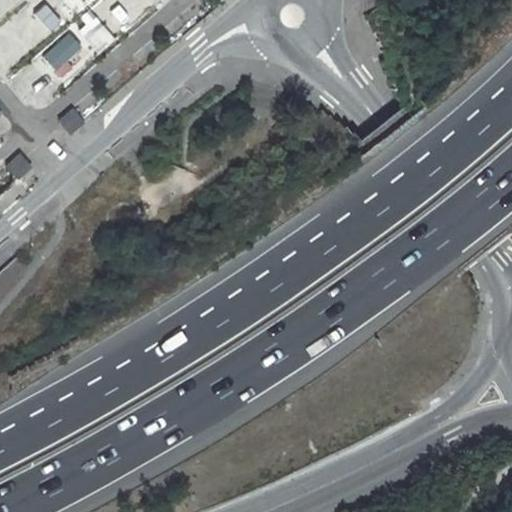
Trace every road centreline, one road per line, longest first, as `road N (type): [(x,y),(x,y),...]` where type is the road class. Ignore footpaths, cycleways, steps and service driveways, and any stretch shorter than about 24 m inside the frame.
road 1 (motorway): [(511,98),(287,269),(0,443)]
road 2 (motorway): [(1,511),(132,443),(321,323),(511,175)]
road 3 (tertiary): [(503,369),(154,511)]
road 4 (unclassified): [(258,22),(202,54),(0,229)]
road 5 (tertiary): [(314,35),(511,271)]
